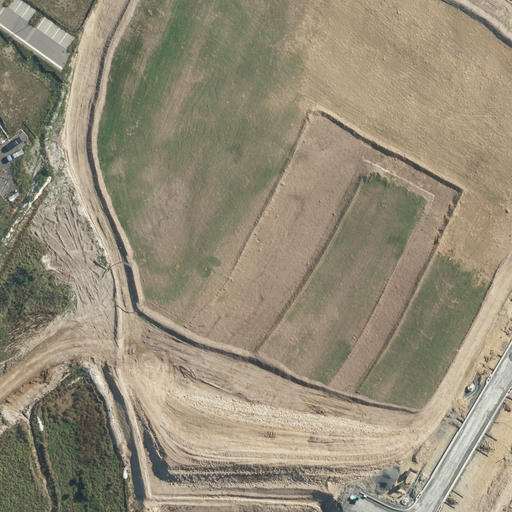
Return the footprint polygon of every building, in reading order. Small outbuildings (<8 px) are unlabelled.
[(131,19),(170,36),(177,19),(172,17),(176,8),(157,0),(118,0),(117,2),(135,9),(131,19)] [(191,30),(178,25),(174,37),(187,41),(191,30)] [(386,117),(414,133),(443,150),(484,81),(427,47),(386,117)] [(511,144),(495,136),(483,159),(511,173),(511,144)] [(365,214),(387,184),(374,175),(352,205),(365,214)] [(353,230),(341,223),(328,243),(340,251),(353,230)] [(511,331),(456,304),(441,330),(432,325),(416,355),(426,361),(429,355),(438,360),(437,361),(436,362),(436,363),(435,364),(435,365),(435,366),(435,367),(435,368),(435,369),(436,370),(436,371),(437,371),(438,372),(439,373),(440,373),(441,373),(442,373),(443,373),(444,373),(445,373),(446,372),(447,372),(447,371),(448,371),(448,370),(448,369),(449,368),(476,381),(480,373),(505,386),(511,372),(511,331)]
